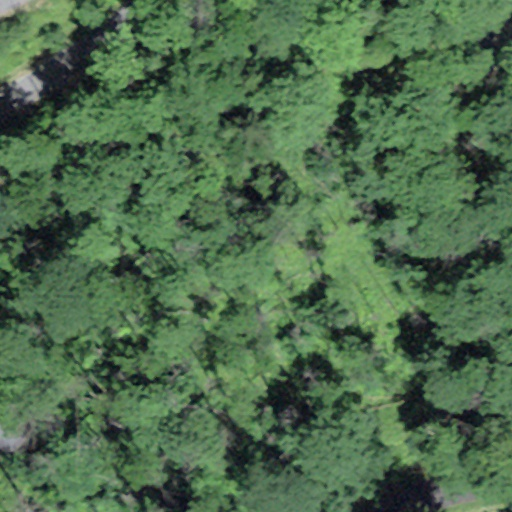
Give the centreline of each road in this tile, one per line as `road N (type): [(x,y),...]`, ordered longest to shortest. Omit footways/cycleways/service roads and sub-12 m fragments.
road 1 (unclassified): [(0,104),(159,0)]
road 2 (unclassified): [(511,471),(414,494),(386,511)]
